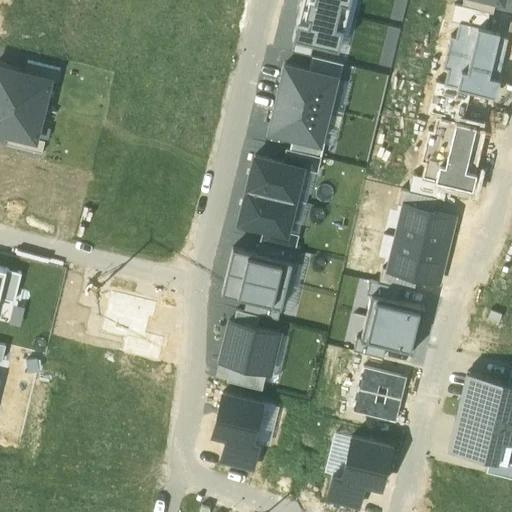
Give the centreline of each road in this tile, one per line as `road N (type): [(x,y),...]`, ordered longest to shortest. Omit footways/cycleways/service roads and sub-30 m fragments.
road 1 (residential): [(400,511),(450,324),(511,149)]
road 2 (residential): [(264,0),(195,286)]
road 3 (residential): [(0,236),(195,286)]
road 4 (residential): [(195,286),(196,397),(176,478)]
